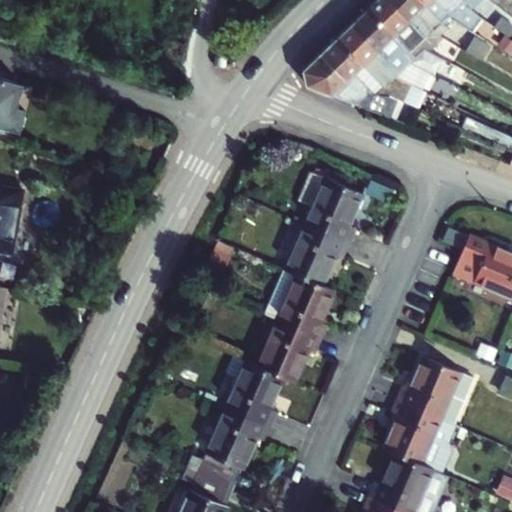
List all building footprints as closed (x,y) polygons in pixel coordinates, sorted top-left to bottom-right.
[(432,44),(391,0),(379,0),(371,8),(418,58),(429,48),(432,44)] [(420,0),(391,0),(432,44),(442,35),(448,29),(420,0)] [(450,0),(420,0),(448,29),(457,20),(475,32),(486,20),(469,8),(463,14),(458,8),(450,0)] [(450,0),(458,8),(463,14),(469,8),(477,0),(450,0)] [(418,58),(371,8),(354,24),(402,75),(415,62),(418,58)] [(237,17),(226,16),(223,38),(235,39),(237,17)] [(402,75),(354,24),(339,39),(387,90),(400,77),(402,75)] [(387,90),(339,39),(324,53),(372,104),(384,92),(387,90)] [(429,90),(446,56),(429,48),(415,62),(400,77),(429,90)] [(312,85),(369,107),(372,104),(324,53),(310,67),(309,70),(312,85)] [(229,64),(221,62),(218,70),(227,73),(229,64)] [(0,130),(17,135),(29,91),(0,83),(0,130)] [(305,209),(319,215),(362,233),(367,219),(360,216),(374,185),(326,163),(305,209)] [(16,196),(0,193),(0,252),(8,254),(16,196)] [(362,233),(319,215),(298,263),(306,266),(333,277),(347,245),(356,248),(362,233)] [(454,278),(511,302),(511,254),(472,237),(454,278)] [(333,277),(306,266),(286,312),(332,332),(338,318),(329,314),(343,282),(333,277)] [(332,332),(286,312),(267,357),(293,368),(304,373),(318,341),(326,345),(332,332)] [(255,352),(234,399),(279,419),(287,400),(280,397),(293,368),(267,357),(255,352)] [(401,391),(458,417),(478,373),(428,352),(415,383),(406,379),(401,391)] [(396,444),(438,463),(458,417),(401,391),(394,406),(403,410),(390,441),(396,444)] [(247,459),(252,461),(267,426),(275,429),(279,419),(234,399),(205,463),(239,477),(247,459)] [(374,475),(367,490),(413,510),(417,511),(432,511),(450,469),(438,463),(396,444),(381,477),(374,475)] [(229,511),(234,501),(229,499),(239,477),(205,463),(182,511),(229,511)] [(361,505),(367,508),(365,511),(411,511),(413,510),(367,490),(361,505)]
